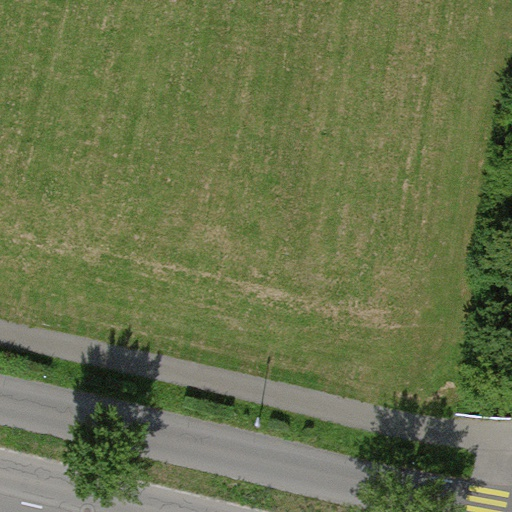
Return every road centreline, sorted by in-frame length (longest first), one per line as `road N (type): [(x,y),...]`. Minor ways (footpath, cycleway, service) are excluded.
road 1 (primary): [(507,511),(0,403)]
road 2 (primary): [(0,470),(170,511)]
